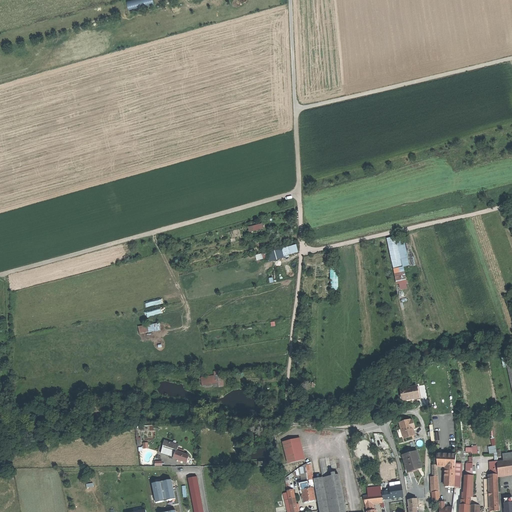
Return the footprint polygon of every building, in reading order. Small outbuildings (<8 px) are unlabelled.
[(406,266),(412,265),(407,239),(397,240),(397,236),(389,237),(397,284),(400,283),(401,289),(410,288),(406,266)] [(292,253),(300,251),(298,244),(290,246),(292,253)] [(269,251),(270,261),(285,258),(283,249),(269,251)] [(162,330),(161,323),(139,325),(140,333),(162,330)] [(417,387),(401,390),(402,395),(403,400),(403,401),(413,399),(419,398),(417,387)] [(410,421),(400,424),(404,438),(415,435),(413,428),(415,427),(414,424),(413,421),(411,422),(410,421)] [(298,439),(283,443),(288,464),(303,460),(298,439)] [(179,445),(164,441),(163,446),(177,451),(179,445)] [(177,451),(163,446),(162,454),(174,458),(176,452),(177,452),(177,451)] [(184,454),(177,452),(176,452),(174,458),(187,463),(189,456),(184,454)] [(417,453),(403,456),(407,471),(415,469),(421,468),(417,453)] [(455,477),(456,456),(436,455),(437,467),(446,467),(448,467),(448,470),(446,470),(445,479),(446,480),(446,487),(454,488),(455,477)] [(325,459),(319,460),(323,479),(329,478),(325,459)] [(466,475),(464,506),(461,505),(460,511),(468,511),(470,498),(471,477),(472,477),(472,460),(467,460),(467,464),(456,464),(455,477),(454,488),(458,488),(459,487),(461,475),(466,475)] [(511,460),(498,462),(498,476),(506,475),(506,476),(511,475),(511,460)] [(495,462),(490,463),(490,464),(490,476),(498,476),(498,462),(495,462)] [(302,467),(295,472),(296,477),(303,475),(308,475),(307,465),(307,464),(302,467)] [(490,464),(482,465),(483,476),(489,476),(490,476),(490,464)] [(345,511),(339,476),(329,478),(323,479),(315,481),(320,511),(345,511)] [(498,476),(490,476),(492,510),(496,510),(496,511),(500,511),(500,506),(499,506),(498,476)] [(203,511),(197,477),(188,478),(194,511),(203,511)] [(470,498),(471,498),(470,511),(479,511),(479,506),(477,498),(473,498),(474,477),(472,477),(471,477),(470,498)] [(171,480),(161,482),(164,501),(175,499),(171,480)] [(304,482),(301,482),(302,486),(308,485),(309,490),(316,489),(314,480),(309,481),(304,482)] [(152,484),(156,502),(164,501),(161,482),(152,484)] [(390,490),(382,492),(383,500),(403,496),(401,484),(394,484),(394,486),(389,487),(390,490)] [(308,485),(302,486),(303,491),(304,495),(302,496),(302,497),(302,499),(304,499),(305,503),(312,502),(318,500),(316,489),(309,490),(308,485)] [(380,487),(367,489),(368,496),(381,495),(380,487)] [(291,491),(288,491),(289,493),(291,506),(296,504),(294,490),(292,490),(291,491)] [(368,496),(363,497),(366,511),(375,511),(373,504),(382,503),(381,495),(368,496)] [(410,509),(409,509),(409,511),(417,511),(417,508),(418,508),(416,499),(409,500),(410,509)] [(444,503),(440,503),(439,511),(447,511),(447,508),(444,508),(444,503)]
